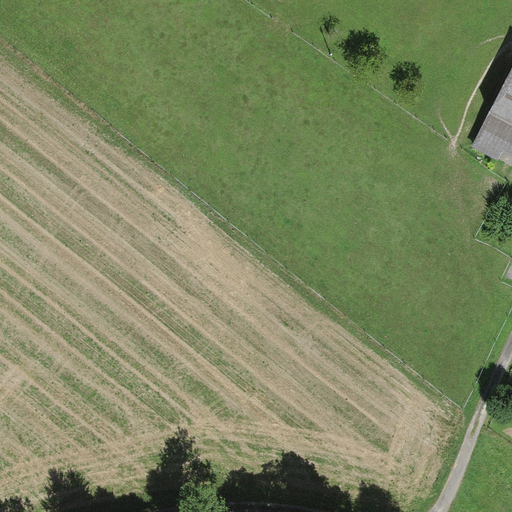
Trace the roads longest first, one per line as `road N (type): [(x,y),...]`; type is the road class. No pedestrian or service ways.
road 1 (track): [(307,511),(285,505),(111,511)]
road 2 (track): [(441,511),(511,341)]
